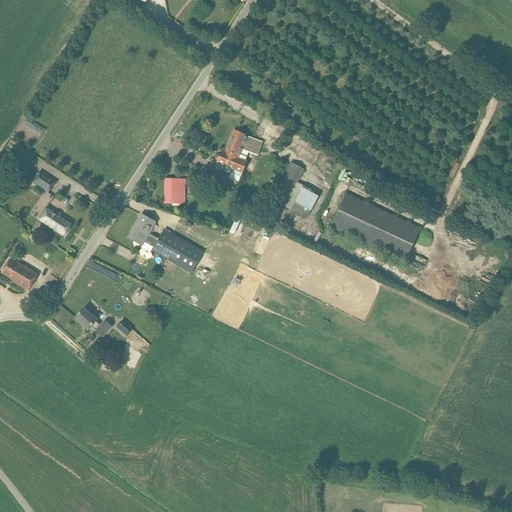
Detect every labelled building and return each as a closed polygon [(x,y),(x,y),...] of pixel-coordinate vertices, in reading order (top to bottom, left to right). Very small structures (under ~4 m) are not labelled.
[(253,139),(234,130),(226,150),(232,153),(232,154),(237,157),(236,158),(245,161),(248,152),(258,156),(263,142),(254,139),(253,139)] [(226,150),(223,149),(217,163),(218,163),(217,165),(218,168),(222,170),(225,169),(226,167),(233,170),(229,179),(238,182),(242,173),(243,173),(247,162),(245,161),(236,158),(237,157),(232,154),(232,153),(226,150)] [(14,160),(4,154),(0,161),(0,164),(8,169),(14,160)] [(304,170),(291,163),(263,215),(276,222),(304,170)] [(41,171),(33,182),(50,194),(57,182),(41,171)] [(185,180),(166,179),(165,204),(184,204),(185,180)] [(307,219),(319,197),(309,191),(310,189),(304,187),(303,189),(302,188),(290,210),(307,219)] [(346,194),(331,226),(405,261),(420,229),(346,194)] [(49,227),(64,237),(74,222),(63,215),(63,216),(48,206),(39,220),(49,226),(49,227)] [(155,223),(150,220),(142,215),(129,238),(142,245),(144,242),(154,248),(152,251),(185,270),(189,262),(196,265),(202,251),(164,230),(159,239),(149,233),(155,223)] [(267,243),(255,237),(250,249),(262,255),(267,243)] [(28,291),(34,283),(38,275),(17,262),(16,263),(10,260),(2,273),(13,280),(13,282),(28,291)] [(43,305),(54,289),(46,284),(36,299),(43,305)] [(229,288),(225,297),(231,300),(236,291),(229,288)] [(97,320),(92,316),(85,309),(81,313),(80,312),(79,314),(80,315),(76,319),(88,330),(92,326),(97,331),(96,332),(102,338),(112,327),(106,321),(101,326),(96,321),(97,320)] [(130,312),(117,328),(127,337),(117,347),(124,354),(131,346),(135,341),(128,336),(137,326),(135,324),(139,320),(130,312)]
